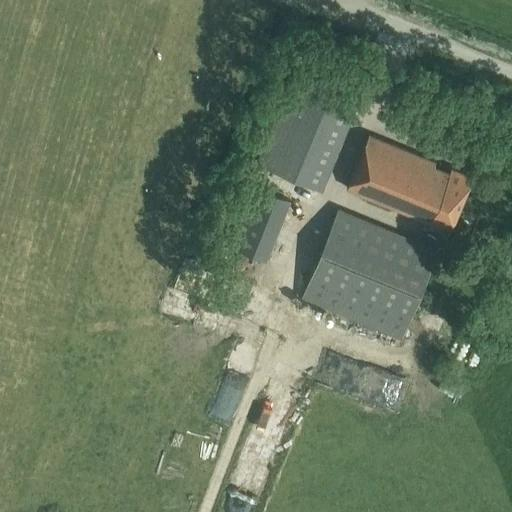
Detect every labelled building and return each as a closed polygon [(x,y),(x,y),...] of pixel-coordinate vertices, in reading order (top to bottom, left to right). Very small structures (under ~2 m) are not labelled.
[(296,61),(259,153),(256,161),(321,187),(362,87),(342,79),(296,61)] [(448,229),(470,175),(450,167),(449,170),(433,164),(435,160),(367,133),(346,187),(448,229)] [(242,262),(256,267),(260,256),(266,258),(290,198),(253,183),(229,243),(247,250),(242,262)] [(436,247),(337,207),(301,295),(401,336),(436,247)] [(252,300),(258,288),(240,280),(235,292),(252,300)] [(234,402),(244,386),(232,379),(223,395),(234,402)]
